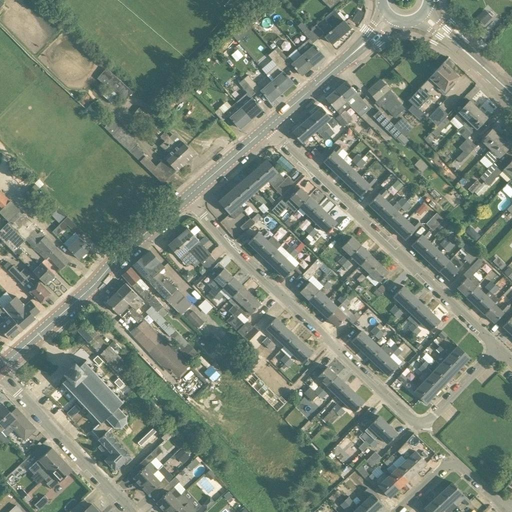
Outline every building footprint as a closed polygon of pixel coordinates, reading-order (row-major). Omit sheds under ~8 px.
[(328,0),(325,3),(324,4),(330,8),(329,9),(329,10),(340,0),(328,0)] [(331,45),(350,29),(343,22),(344,21),(334,10),(324,19),(333,29),(324,37),(331,45)] [(493,18),(484,10),(475,19),(484,27),(493,18)] [(256,21),(261,17),(256,12),(252,16),(256,21)] [(310,30),(318,39),(324,34),(316,25),(310,30)] [(306,28),(302,32),(312,44),(318,39),(310,30),(308,31),(306,28)] [(323,57),(313,45),(302,55),(312,67),(323,57)] [(277,48),(273,51),(272,52),(286,67),(290,63),(286,58),(283,55),(277,48)] [(301,76),(312,67),(302,55),(297,49),(286,58),(290,63),(291,64),(301,76)] [(281,71),(286,67),(272,52),(268,56),(271,60),(261,70),(268,78),(281,93),(292,84),(281,71)] [(429,79),(408,101),(413,106),(418,110),(419,109),(426,101),(430,96),(427,94),(434,87),(444,96),(454,85),(452,83),(458,77),(451,71),(456,65),(448,58),(443,63),(429,79)] [(108,89),(117,79),(106,70),(97,80),(108,89)] [(271,103),(281,93),(268,78),(257,87),(248,76),(243,80),(255,93),(259,90),(271,103)] [(132,92),(117,79),(108,89),(117,97),(123,102),(132,92)] [(250,98),(255,93),(243,80),(238,84),(247,94),(236,103),(251,120),(261,111),(250,98)] [(345,81),(335,90),(349,107),(355,111),(364,103),(359,98),(345,81)] [(381,81),(368,92),(376,101),(381,107),(385,111),(386,110),(394,119),(395,118),(400,113),(401,112),(392,102),(396,99),(389,91),(381,81)] [(172,101),(176,105),(189,94),(184,90),(172,101)] [(335,90),(325,99),(335,111),(339,115),(335,119),(343,128),(352,120),(344,111),(349,107),(335,90)] [(469,101),(454,118),(463,126),(478,110),(469,101)] [(166,113),(175,105),(171,102),(163,110),(166,113)] [(224,112),(231,106),(228,102),(221,108),(224,112)] [(240,129),(251,120),(236,103),(223,114),(219,109),(214,113),(222,122),(228,116),(240,129)] [(436,110),(428,118),(437,127),(446,118),(448,115),(447,114),(439,106),(436,110)] [(154,130),(160,124),(140,107),(135,113),(154,130)] [(321,108),(311,117),(320,127),(330,138),(335,133),(326,122),(330,119),(321,108)] [(478,110),(463,126),(471,134),(475,130),(476,130),(487,118),(478,110)] [(379,111),(373,117),(388,133),(394,127),(379,111)] [(421,111),(416,118),(419,121),(425,115),(421,111)] [(311,117),(302,125),(311,135),(316,131),(326,142),(330,138),(320,127),(311,117)] [(112,118),(103,127),(162,184),(184,163),(165,141),(160,146),(167,153),(155,165),(142,153),(143,152),(136,146),(138,145),(134,141),(135,140),(133,138),(134,138),(112,118)] [(431,133),(424,140),(429,144),(435,137),(450,122),(446,118),(437,127),(431,133)] [(402,119),(394,126),(405,136),(412,129),(402,119)] [(302,125),(292,133),(301,144),(311,135),(302,125)] [(492,130),(481,142),(489,150),(501,138),(492,130)] [(165,141),(184,163),(193,155),(181,142),(182,142),(174,133),(169,137),(165,132),(160,137),(165,141)] [(401,133),(396,138),(403,146),(408,140),(401,133)] [(485,173),(480,178),(484,182),(498,168),(494,164),(498,159),(510,147),(501,138),(489,150),(484,156),(492,165),(488,169),(485,173)] [(466,140),(458,148),(463,152),(471,143),(467,139),(466,140)] [(463,152),(455,159),(460,164),(476,147),(471,143),(463,152)] [(338,146),(323,162),(333,171),(342,161),(337,155),(342,150),(338,146)] [(315,148),(310,153),(316,158),(320,154),(315,148)] [(357,155),(352,161),(356,165),(361,159),(357,155)] [(421,158),(415,164),(423,171),(429,165),(421,158)] [(361,159),(356,165),(359,169),(365,163),(361,159)] [(266,160),(256,169),(267,181),(275,190),(281,196),(294,183),(293,182),(288,177),(285,180),(277,173),(266,160)] [(342,161),(333,171),(342,179),(352,169),(351,169),(342,161)] [(498,168),(484,182),(488,186),(498,175),(508,184),(509,182),(511,179),(511,161),(502,172),(498,168)] [(256,169),(247,177),(258,189),(267,181),(256,169)] [(352,169),(342,179),(351,188),(361,178),(352,169)] [(247,177),(237,185),(248,198),(258,189),(247,177)] [(361,178),(351,188),(361,197),(375,181),(371,177),(366,183),(361,178)] [(508,184),(502,190),(510,198),(510,199),(510,200),(510,201),(510,202),(511,203),(511,204),(511,179),(509,182),(508,184)] [(397,180),(392,186),(397,191),(402,186),(397,180)] [(477,180),(472,185),(477,189),(481,185),(477,180)] [(237,185),(228,193),(239,206),(248,198),(237,185)] [(34,202),(42,195),(33,186),(26,193),(34,202)] [(281,201),(271,211),(278,217),(287,207),(294,213),(300,207),(309,197),(299,188),(284,204),(281,201)] [(383,189),(369,204),(378,214),(387,204),(382,198),(387,192),(383,189)] [(228,193),(218,202),(229,215),(234,220),(244,212),(239,206),(228,193)] [(309,197),(300,207),(309,216),(318,206),(309,197)] [(387,204),(378,214),(387,222),(397,212),(401,208),(406,202),(403,198),(397,204),(396,203),(392,208),(387,204)] [(406,202),(401,208),(404,212),(410,205),(406,202)] [(423,203),(418,209),(423,213),(428,207),(423,203)] [(318,206),(309,216),(318,225),(327,215),(318,206)] [(59,223),(66,216),(58,208),(51,215),(59,223)] [(397,212),(387,222),(396,231),(406,221),(397,212)] [(437,213),(426,224),(433,231),(436,228),(439,225),(443,220),(444,220),(437,213)] [(258,214),(251,220),(255,223),(261,217),(258,214)] [(36,229),(22,215),(11,226),(25,240),(40,255),(45,260),(48,257),(60,269),(68,261),(40,232),(38,235),(34,231),(36,229)] [(327,215),(318,225),(327,234),(336,224),(327,215)] [(67,226),(79,237),(83,233),(67,217),(63,222),(67,226)] [(250,219),(240,227),(245,233),(255,224),(250,219)] [(406,221),(396,231),(406,240),(421,224),(417,220),(411,226),(408,223),(406,221)] [(443,220),(439,225),(443,229),(447,225),(443,220)] [(18,247),(25,240),(11,226),(8,223),(0,230),(0,239),(45,284),(54,275),(42,263),(36,268),(34,267),(36,265),(18,247)] [(309,225),(304,231),(308,234),(313,229),(309,225)] [(465,231),(472,238),(475,236),(474,231),(469,226),(465,231)] [(188,229),(178,237),(189,250),(200,263),(201,264),(210,255),(209,255),(210,254),(188,229)] [(313,229),(308,234),(312,238),(317,233),(313,229)] [(426,230),(411,245),(421,255),(431,245),(425,239),(431,234),(426,230)] [(258,232),(247,243),(257,252),(272,237),(271,237),(267,241),(258,232)] [(312,238),(313,239),(315,241),(320,236),(317,233),(312,238)] [(307,246),(313,239),(312,238),(308,235),(303,241),(307,246)] [(90,249),(79,237),(67,249),(79,260),(90,249)] [(178,237),(168,246),(187,267),(191,263),(195,268),(200,263),(189,250),(178,237)] [(272,237),(257,252),(266,261),(281,246),(272,237)] [(351,237),(341,247),(351,257),(361,247),(351,237)] [(445,239),(440,245),(444,249),(449,243),(445,239)] [(295,250),(289,255),(293,259),(305,247),(301,243),(295,250)] [(449,243),(444,249),(447,253),(448,252),(453,247),(453,246),(449,243)] [(465,244),(460,250),(466,256),(463,259),(470,265),(478,256),(465,244)] [(431,245),(421,255),(430,263),(440,253),(431,245)] [(281,246),(266,261),(275,269),(286,259),(277,250),(281,246)] [(291,246),(285,251),(289,255),(295,250),(291,246)] [(361,247),(351,257),(360,266),(370,256),(361,247)] [(149,252),(133,266),(144,278),(180,316),(192,305),(159,272),(163,268),(149,252)] [(440,253),(430,263),(439,272),(449,262),(440,253)] [(210,255),(201,264),(207,270),(216,261),(210,255)] [(220,262),(225,267),(231,260),(226,255),(220,262)] [(370,256),(360,266),(369,274),(379,264),(370,256)] [(449,262),(439,272),(449,281),(458,271),(458,270),(463,265),(454,256),(449,262)] [(343,257),(338,263),(342,266),(347,261),(343,257)] [(479,258),(468,269),(473,274),(484,263),(479,258)] [(286,259),(275,269),(285,279),(295,268),(286,259)] [(317,259),(301,276),(307,281),(308,280),(312,277),(316,272),(315,272),(319,268),(322,264),(317,259)] [(347,261),(342,266),(346,270),(351,264),(347,261)] [(3,266),(7,270),(20,283),(22,285),(29,292),(40,303),(49,294),(38,282),(34,287),(27,280),(31,276),(25,270),(20,274),(8,262),(3,266)] [(322,264),(319,268),(326,275),(330,272),(322,264)] [(379,264),(369,274),(379,283),(388,273),(379,264)] [(130,268),(122,276),(134,290),(151,307),(162,318),(167,314),(162,308),(146,291),(143,291),(136,283),(139,279),(130,268)] [(209,292),(205,296),(211,301),(214,298),(220,292),(223,288),(233,278),(223,269),(217,275),(207,286),(209,287),(211,289),(209,292)] [(310,282),(300,292),(309,301),(319,290),(322,287),(327,281),(328,281),(334,275),(330,272),(326,275),(324,278),(319,283),(315,287),(310,282)] [(360,275),(356,280),(360,284),(365,278),(361,274),(360,275)] [(466,279),(457,288),(466,297),(476,287),(480,282),(473,275),(471,274),(467,278),(466,278),(466,279)] [(233,278),(223,288),(233,297),(242,287),(233,278)] [(365,278),(360,284),(364,288),(369,282),(365,278)] [(327,281),(322,287),(326,290),(332,285),(328,281),(327,281)] [(490,282),(485,288),(489,292),(494,286),(490,282)] [(124,284),(116,292),(136,311),(139,315),(147,308),(143,304),(138,300),(139,299),(124,284)] [(381,285),(373,293),(378,298),(386,290),(386,289),(381,285)] [(403,286),(393,297),(402,306),(412,295),(403,286)] [(485,296),(475,306),(484,314),(494,304),(498,300),(493,295),(498,290),(494,286),(489,292),(485,296)] [(233,306),(229,311),(233,315),(252,296),(242,287),(233,297),(229,301),(228,302),(233,306)] [(476,287),(466,297),(475,306),(485,296),(476,287)] [(319,290),(309,301),(318,310),(328,299),(319,290)] [(116,292),(106,303),(118,315),(121,318),(127,313),(139,325),(135,329),(131,333),(141,343),(140,344),(149,352),(150,352),(171,373),(172,372),(182,361),(162,341),(163,340),(139,315),(136,311),(116,292)] [(220,292),(214,298),(218,301),(223,296),(220,292)] [(337,308),(327,319),(337,328),(346,318),(348,320),(352,325),(360,317),(356,312),(353,315),(351,313),(345,307),(350,303),(356,296),(352,292),(351,293),(347,298),(346,299),(341,304),(337,308)] [(342,295),(337,301),(341,304),(346,299),(342,295)] [(412,295),(402,306),(412,314),(421,304),(412,295)] [(233,315),(227,322),(230,325),(236,318),(241,313),(247,319),(260,304),(252,296),(233,315)] [(2,309),(22,330),(34,319),(33,317),(39,312),(29,301),(23,307),(15,297),(2,309)] [(207,313),(214,306),(207,298),(199,306),(207,313)] [(328,299),(318,310),(327,319),(337,308),(328,299)] [(421,304),(412,314),(421,323),(430,313),(421,304)] [(494,304),(484,314),(494,323),(504,313),(509,308),(508,307),(505,304),(500,310),(494,304)] [(394,306),(389,312),(393,316),(398,310),(394,306)] [(2,309),(0,307),(0,316),(4,321),(0,324),(0,329),(10,341),(22,330),(2,309)] [(151,307),(146,312),(169,337),(176,339),(179,336),(175,331),(162,318),(151,307)] [(398,310),(393,316),(397,319),(403,313),(398,310)] [(193,311),(186,318),(197,330),(199,328),(203,324),(204,323),(197,315),(193,311)] [(430,313),(421,323),(430,332),(440,322),(430,313)] [(511,316),(502,326),(511,335),(511,316)] [(275,318),(265,328),(275,337),(285,327),(275,318)] [(85,322),(77,330),(88,343),(95,350),(95,351),(112,368),(111,368),(121,377),(134,391),(139,386),(127,373),(131,369),(121,359),(117,355),(122,350),(113,341),(108,347),(97,335),(96,335),(85,322)] [(243,325),(237,332),(243,338),(245,335),(253,327),(247,322),(243,325)] [(412,324),(408,329),(411,332),(416,328),(412,324)] [(245,335),(243,338),(248,343),(260,331),(254,325),(253,327),(245,335)] [(285,327),(275,337),(284,346),(294,336),(285,327)] [(375,327),(370,332),(374,336),(379,331),(378,330),(375,327)] [(416,328),(411,332),(415,336),(420,331),(416,328)] [(361,331),(351,341),(360,350),(370,340),(361,331)] [(379,331),(374,336),(378,340),(383,334),(379,331)] [(442,331),(438,335),(443,340),(447,336),(442,331)] [(179,336),(176,339),(181,345),(184,348),(188,344),(180,336),(179,336)] [(294,336),(284,346),(293,354),(303,345),(294,336)] [(262,343),(266,347),(271,341),(267,338),(262,343)] [(210,343),(209,343),(215,349),(219,345),(213,339),(213,340),(210,343)] [(370,340),(360,350),(369,359),(380,348),(370,340)] [(275,345),(271,341),(266,347),(270,350),(275,345)] [(184,348),(180,351),(190,361),(197,354),(188,344),(184,348)] [(380,348),(369,359),(379,368),(389,357),(393,353),(398,348),(397,348),(394,344),(389,349),(384,344),(380,348)] [(303,345),(293,354),(303,363),(312,354),(303,345)] [(439,347),(435,351),(440,355),(444,351),(439,347)] [(457,347),(448,356),(460,368),(470,358),(457,347)] [(398,348),(393,353),(397,357),(401,352),(398,349),(398,348)] [(286,355),(280,360),(284,364),(289,359),(286,355)] [(448,356),(440,365),(452,377),(460,368),(448,356)] [(389,357),(379,368),(388,377),(398,366),(389,357)] [(289,359),(284,364),(289,368),(294,363),(289,359)] [(215,369),(214,370),(220,375),(223,372),(227,367),(230,365),(224,360),(218,366),(215,369)] [(67,378),(62,384),(99,423),(90,431),(98,439),(97,439),(98,440),(108,431),(112,427),(113,428),(120,428),(126,423),(126,416),(118,407),(123,402),(85,361),(79,366),(75,362),(63,373),(67,378)] [(425,361),(422,365),(427,370),(431,366),(425,361)] [(427,370),(422,365),(418,369),(423,374),(427,370)] [(440,365),(431,374),(443,386),(452,377),(440,365)] [(208,369),(204,373),(212,382),(219,376),(210,367),(208,369)] [(239,374),(238,375),(243,379),(247,383),(254,375),(246,367),(239,374)] [(327,367),(317,377),(327,387),(336,376),(327,367)] [(406,368),(397,378),(402,383),(406,380),(407,378),(405,377),(410,372),(406,368)] [(443,386),(431,374),(422,383),(434,395),(443,386)] [(254,375),(247,383),(253,389),(260,381),(254,375)] [(336,376),(327,387),(336,395),(345,385),(336,376)] [(260,381),(253,389),(259,395),(266,387),(260,381)] [(145,389),(139,395),(141,398),(151,389),(145,383),(142,385),(145,389)] [(422,383),(413,393),(414,394),(425,404),(434,395),(422,383)] [(345,385),(336,395),(345,404),(354,394),(345,385)] [(266,387),(259,395),(265,401),(272,392),(266,387)] [(309,388),(304,393),(312,401),(318,396),(323,391),(319,387),(314,392),(309,388)] [(323,391),(318,396),(322,399),(326,395),(326,394),(323,391)] [(272,392),(265,401),(270,406),(278,398),(272,392)] [(354,394),(345,404),(354,413),(364,403),(354,394)] [(278,398),(270,406),(277,413),(285,404),(279,399),(278,398)] [(0,432),(1,433),(9,425),(15,419),(10,414),(1,404),(0,404),(0,432)] [(327,415),(322,421),(326,424),(336,413),(341,408),(337,405),(327,415)] [(15,419),(9,425),(14,430),(24,440),(30,435),(36,429),(31,424),(16,408),(10,414),(15,419)] [(341,408),(336,413),(340,417),(345,412),(341,408)] [(370,436),(358,448),(362,452),(369,445),(374,440),(378,436),(388,425),(378,416),(365,431),(367,433),(370,436)] [(309,422),(299,432),(302,434),(312,425),(309,422)] [(388,425),(378,436),(387,445),(398,434),(388,425)] [(167,426),(157,435),(164,442),(173,433),(174,432),(167,426)] [(101,443),(97,447),(107,457),(104,460),(114,471),(123,463),(130,456),(131,456),(108,431),(98,440),(101,443)] [(1,433),(0,433),(0,442),(4,447),(9,442),(5,438),(1,433)] [(374,440),(369,445),(373,449),(378,443),(374,440)] [(406,442),(397,452),(401,456),(416,473),(426,463),(415,452),(411,455),(407,451),(411,448),(406,443),(406,442)] [(51,448),(28,469),(34,475),(37,472),(44,479),(63,461),(51,448)] [(182,450),(175,456),(183,464),(189,458),(182,450)] [(375,452),(366,462),(372,468),(381,458),(375,452)] [(133,477),(132,478),(140,486),(157,470),(150,462),(155,458),(151,453),(145,459),(135,467),(139,472),(133,477)] [(389,458),(388,459),(392,464),(396,461),(391,456),(389,458)] [(396,461),(392,464),(408,481),(416,473),(401,456),(396,461)] [(388,459),(383,463),(385,465),(388,468),(386,470),(391,474),(387,478),(398,490),(408,481),(392,464),(388,459)] [(63,461),(44,479),(47,483),(46,484),(51,490),(72,470),(63,461)] [(360,466),(356,470),(364,479),(368,475),(366,473),(360,466)] [(190,476),(184,469),(177,476),(184,482),(190,476)] [(157,470),(140,486),(147,495),(148,494),(154,488),(158,492),(169,482),(157,470)] [(209,471),(206,474),(211,480),(215,476),(209,471)] [(372,474),(368,477),(373,482),(389,498),(398,490),(387,478),(383,473),(377,479),(372,474)] [(156,503),(155,503),(163,511),(180,495),(173,487),(178,483),(179,481),(175,477),(174,478),(169,482),(158,492),(162,497),(156,503)] [(452,483),(442,492),(456,507),(461,502),(465,507),(470,502),(452,483)] [(367,488),(362,493),(368,498),(363,503),(370,511),(374,511),(382,504),(367,488)] [(23,491),(18,496),(22,499),(27,495),(23,491)] [(228,492),(224,495),(228,500),(232,496),(228,492)] [(442,492),(433,501),(443,511),(451,511),(456,507),(442,492)] [(180,495),(163,511),(195,511),(196,511),(188,503),(190,502),(182,494),(180,495)] [(27,495),(22,499),(25,503),(28,501),(30,499),(27,495)] [(45,496),(34,506),(39,511),(40,510),(49,501),(45,496)] [(348,498),(344,502),(350,508),(350,507),(354,504),(348,498)] [(83,499),(69,511),(98,511),(92,505),(90,506),(83,499)] [(433,501),(424,509),(426,511),(441,511),(443,511),(433,501)] [(344,502),(340,506),(345,511),(350,508),(344,502)] [(354,511),(353,511),(370,511),(363,503),(354,511)]
